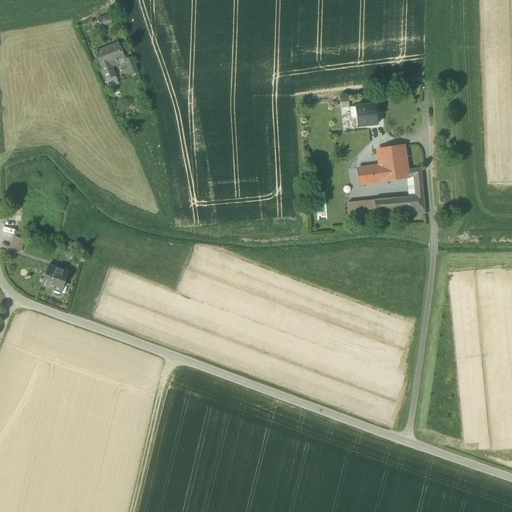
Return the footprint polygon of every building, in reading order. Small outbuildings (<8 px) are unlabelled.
[(96,19),(101,30),(110,27),(105,16),(96,19)] [(94,53),(106,81),(115,77),(111,68),(118,65),(117,61),(124,58),(118,44),(94,53)] [(124,61),(130,75),(137,72),(132,57),(124,61)] [(119,85),(115,77),(106,81),(109,89),(119,85)] [(356,118),(357,127),(377,125),(375,105),(350,108),(351,118),(356,118)] [(377,151),(379,166),(406,163),(404,147),(377,151)] [(407,171),(406,163),(379,166),(358,170),(360,185),(405,178),(413,177),(413,179),(422,180),(421,169),(407,171)] [(405,178),(407,198),(415,197),(414,187),(413,179),(413,177),(405,178)] [(374,200),(375,217),(425,214),(422,186),(422,180),(413,179),(414,187),(415,197),(407,198),(374,200)] [(346,202),(348,221),(375,219),(375,217),(374,200),(346,202)] [(10,248),(21,252),(25,241),(14,237),(10,248)] [(54,289),(62,292),(69,273),(48,266),(41,286),(54,290),(54,289)]
